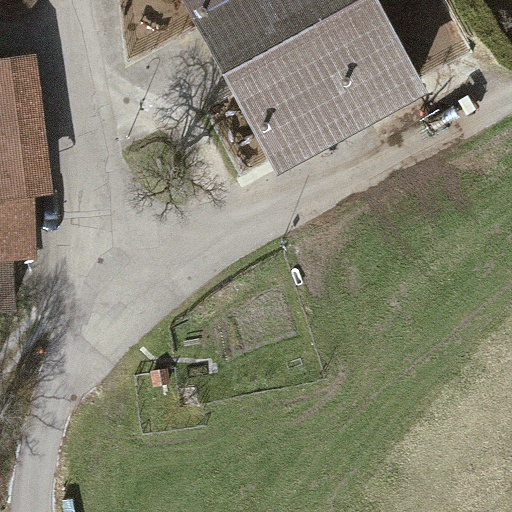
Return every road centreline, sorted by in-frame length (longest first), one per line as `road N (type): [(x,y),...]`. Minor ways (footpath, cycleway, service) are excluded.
road 1 (track): [(37,511),(34,496),(59,399),(109,341),(194,270),(511,100)]
road 2 (residential): [(109,341),(66,0)]
